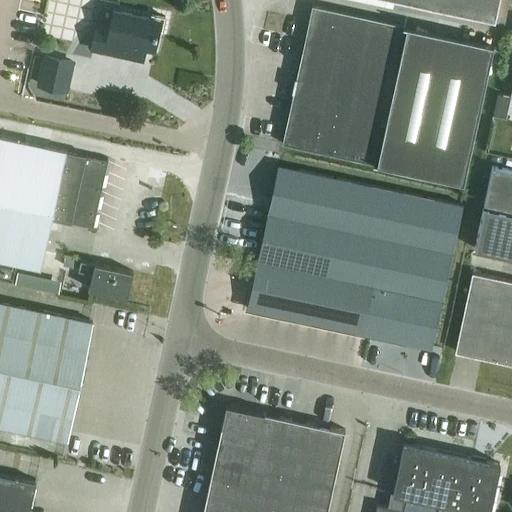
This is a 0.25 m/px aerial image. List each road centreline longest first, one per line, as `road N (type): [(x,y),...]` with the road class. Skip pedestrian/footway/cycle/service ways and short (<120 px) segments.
road 1 (unclassified): [(181,340),(228,115),(227,0)]
road 2 (residential): [(181,340),(511,416)]
road 3 (unclassified): [(141,511),(181,340)]
